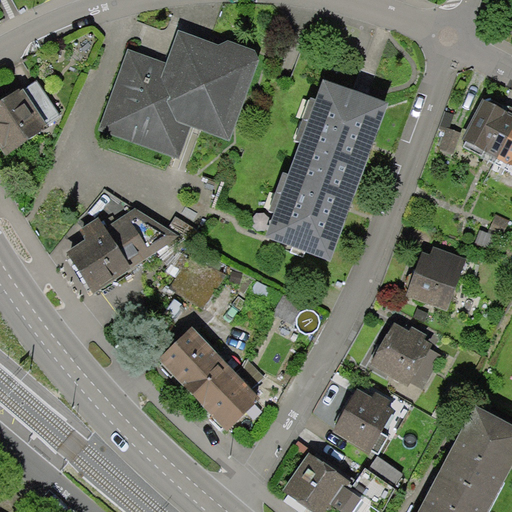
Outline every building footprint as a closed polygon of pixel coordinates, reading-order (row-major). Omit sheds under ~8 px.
[(170,69),(130,56),(104,130),(176,154),(184,132),(187,124),(227,139),(254,65),(254,58),(249,54),(229,46),(227,54),(203,46),(187,39),(179,41),(170,69)] [(386,102),(322,79),(316,98),(311,96),(295,139),(300,141),(288,173),(283,171),(269,209),(276,211),(266,239),(330,261),(386,102)] [(35,84),(0,105),(0,155),(2,159),(59,124),(35,84)] [(484,99),(463,139),(497,157),(511,127),(511,106),(510,106),(507,111),(484,99)] [(511,127),(497,157),(511,164),(511,127)] [(460,132),(445,128),(440,147),(455,151),(460,132)] [(168,293),(202,310),(228,270),(103,194),(86,213),(93,223),(52,255),(90,299),(155,256),(166,270),(163,275),(176,283),(168,293)] [(174,214),(168,223),(194,240),(199,232),(174,214)] [(510,222),(494,216),(486,235),(479,232),(474,244),(497,254),(510,222)] [(399,299),(439,314),(457,266),(417,251),(399,299)] [(275,295),(252,283),(244,298),(267,309),(275,295)] [(305,311),(281,298),(266,325),(290,337),(305,311)] [(404,334),(389,326),(367,368),(422,397),(442,359),(419,347),(424,339),(406,330),(404,334)] [(219,419),(229,429),(260,399),(192,331),(161,361),(173,372),(196,395),(219,419)] [(329,433),(377,461),(391,438),(381,432),(392,413),(383,408),(387,401),(375,394),(370,401),(354,392),(329,433)] [(425,511),(479,511),(511,453),(511,432),(478,415),(458,451),(433,497),(425,511)] [(307,451),(277,495),(299,511),(324,511),(375,511),(377,510),(379,511),(382,511),(403,476),(377,461),(355,483),(307,451)]
